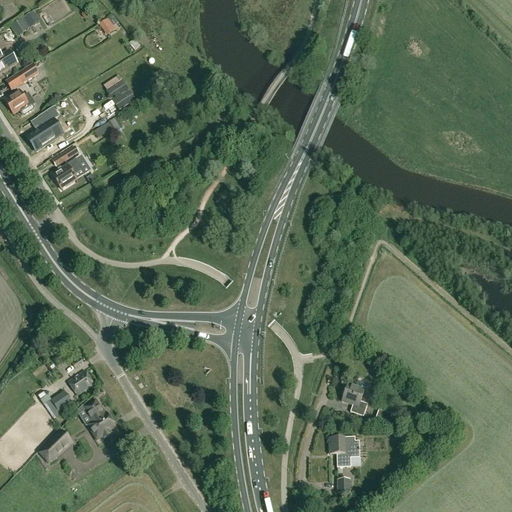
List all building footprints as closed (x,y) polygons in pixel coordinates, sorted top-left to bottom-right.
[(60,0),(59,0),(40,11),(48,26),(68,14),(60,0)] [(18,38),(41,23),(34,12),(11,27),(18,38)] [(109,34),(120,27),(113,16),(102,24),(109,34)] [(1,57),(0,56),(0,74),(17,64),(9,52),(1,57)] [(21,86),(39,75),(33,65),(15,76),(21,86)] [(24,100),(19,92),(11,97),(10,95),(3,99),(4,101),(3,102),(13,116),(20,112),(21,113),(20,114),(22,117),(24,117),(33,112),(33,109),(32,107),(34,106),(29,97),(24,100)] [(70,117),(79,110),(74,104),(65,110),(70,117)] [(43,128),(27,139),(36,153),(56,140),(47,127),(57,120),(51,111),(37,119),(43,128)] [(121,130),(114,119),(109,123),(109,122),(93,133),(97,140),(113,130),(116,134),(121,130)] [(121,149),(131,143),(126,132),(115,137),(121,149)] [(56,169),(78,154),(74,148),(52,162),(56,169)] [(78,167),(74,161),(67,166),(67,165),(52,175),(61,190),(77,180),(71,172),(78,167)] [(78,367),(84,363),(81,359),(75,363),(78,367)] [(77,397),(94,385),(85,372),(68,383),(77,397)] [(360,403),(364,392),(365,390),(349,384),(349,382),(342,403),(343,401),(353,405),(350,413),(363,418),(368,405),(360,403)] [(58,413),(72,404),(64,392),(50,401),(58,413)] [(95,402),(84,409),(93,423),(88,426),(97,440),(103,437),(104,438),(111,434),(110,432),(115,429),(106,415),(104,416),(95,402)] [(388,427),(392,415),(378,411),(374,422),(388,427)] [(61,433),(41,454),(49,462),(70,444),(61,433)] [(355,442),(355,438),(329,439),(329,456),(337,456),(337,469),(350,468),(350,459),(356,459),(359,458),(359,456),(359,442),(355,442)] [(338,495),(350,495),(349,480),(337,481),(338,495)] [(359,507),(363,511),(370,506),(366,501),(359,507)]
